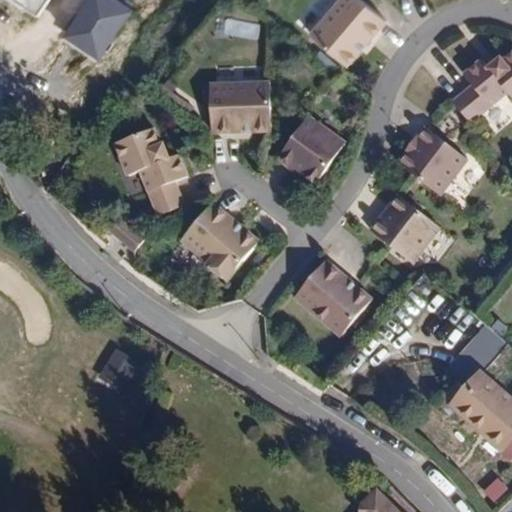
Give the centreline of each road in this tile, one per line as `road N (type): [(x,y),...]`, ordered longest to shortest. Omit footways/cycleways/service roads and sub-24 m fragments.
road 1 (residential): [(316,234),(362,179),(399,74),(427,38),(464,14),(511,10)]
road 2 (unclassified): [(0,134),(22,181),(60,231),(144,307),(215,354)]
road 3 (unclassified): [(215,354),(416,480),(443,511)]
road 4 (residential): [(215,354),(316,234)]
